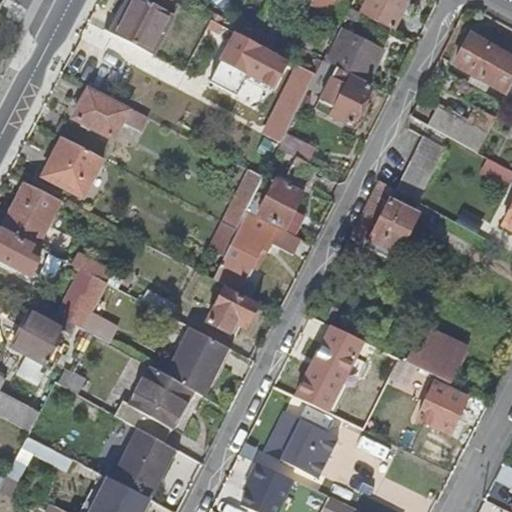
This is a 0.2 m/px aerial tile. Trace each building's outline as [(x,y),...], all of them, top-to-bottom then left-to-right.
[(167,12),(141,0),(128,0),(110,36),(146,54),(167,12)] [(403,0),(369,0),(367,6),(362,15),(393,32),(408,2),(403,0)] [(362,15),(367,6),(362,4),(358,13),(362,15)] [(343,41),(358,13),(351,9),(337,37),(343,41)] [(247,42),(266,52),(271,41),(253,32),(247,42)] [(455,67),(510,94),(511,90),(511,58),(471,38),(455,67)] [(334,68),(367,85),(384,50),(367,41),(357,60),(342,53),(334,68)] [(372,92),(337,74),(317,114),(352,133),(372,92)] [(147,123),(88,93),(74,121),(114,142),(124,124),(141,133),(147,123)] [(479,154),(488,136),(436,109),(427,126),(479,154)] [(447,151),(425,139),(397,192),(413,200),(419,203),(447,151)] [(105,162),(64,141),(45,178),(84,199),(105,162)] [(307,186),(316,169),(295,158),(287,175),(307,186)] [(488,158),(481,172),(505,183),(511,168),(488,158)] [(238,231),(247,214),(264,180),(251,173),(225,224),(238,231)] [(303,193),(277,179),(259,215),(284,229),(303,193)] [(389,202),(407,211),(413,200),(397,192),(377,181),(371,193),(389,202)] [(46,238),(64,205),(26,186),(2,232),(42,252),(107,287),(114,273),(46,238)] [(419,217),(407,211),(389,202),(365,249),(395,265),(419,217)] [(238,231),(225,224),(211,251),(224,259),(235,237),(238,231)] [(2,232),(1,231),(0,231),(0,264),(34,283),(43,265),(37,261),(42,252),(2,232)] [(267,253),(235,237),(224,259),(213,280),(238,293),(250,269),(257,272),(267,253)] [(395,303),(411,273),(395,265),(365,249),(357,245),(345,268),(384,288),(381,295),(395,303)] [(266,313),(229,296),(212,328),(233,339),(242,322),(258,330),(266,313)] [(150,297),(145,307),(174,322),(180,312),(150,297)] [(29,316),(63,332),(71,336),(76,327),(35,305),(29,316)] [(48,362),(63,332),(29,316),(15,345),(31,353),(48,362)] [(90,319),(84,332),(109,346),(116,334),(90,319)] [(423,328),(406,362),(441,378),(453,383),(469,350),(423,328)] [(225,349),(190,330),(165,378),(188,391),(201,398),(225,349)] [(39,381),(48,362),(31,353),(21,372),(39,381)] [(117,399),(109,415),(128,426),(158,442),(188,391),(165,378),(144,366),(123,403),(117,399)] [(65,390),(73,376),(66,373),(59,387),(65,390)] [(84,380),(74,374),(73,376),(65,390),(76,396),(84,380)] [(0,417),(29,433),(46,401),(0,377),(0,417)] [(450,390),(453,383),(441,378),(423,416),(399,405),(388,428),(411,440),(420,420),(451,435),(468,399),(450,390)] [(103,414),(73,398),(67,406),(98,422),(103,414)] [(266,450),(322,477),(346,429),(290,401),(266,450)] [(102,476),(142,497),(167,447),(158,442),(128,426),(102,476)] [(234,511),(238,504),(255,511),(281,511),(299,477),(259,458),(242,494),(226,486),(216,506),(228,511),(234,511)] [(342,511),(346,504),(331,497),(322,511),(342,511)]
